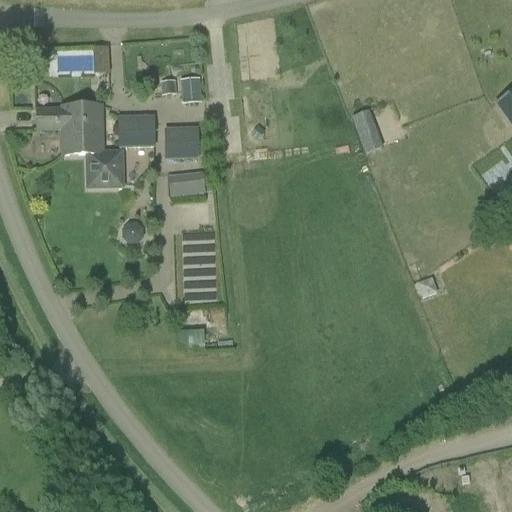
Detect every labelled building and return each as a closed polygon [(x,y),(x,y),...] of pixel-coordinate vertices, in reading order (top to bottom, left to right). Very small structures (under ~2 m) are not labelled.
[(96,47),(97,73),(108,73),(108,47),(96,47)] [(59,70),(95,71),(95,53),(59,52),(59,70)] [(199,81),(179,82),(181,106),(201,105),(199,81)] [(175,83),(160,84),(161,98),(176,96),(175,83)] [(511,93),(495,106),(511,129),(511,93)] [(63,157),(87,157),(87,191),(122,190),(122,155),(102,156),(101,110),(61,110),(61,113),(37,113),(37,133),(62,132),(63,157)] [(382,149),(369,113),(351,119),(364,155),(382,149)] [(216,117),(218,153),(242,152),(240,115),(216,117)] [(154,118),(117,118),(118,150),(154,149),(154,118)] [(198,130),(163,130),(164,162),(198,162),(198,130)] [(203,175),(167,179),(169,198),(205,194),(203,175)] [(128,225),(121,231),(122,240),(128,246),(137,246),(143,240),(143,230),(136,225),(128,225)] [(431,281),(417,286),(421,299),(436,294),(431,281)] [(205,349),(204,330),(178,331),(179,351),(205,349)] [(511,369),(495,379),(503,393),(511,388),(511,369)] [(469,387),(454,394),(461,409),(476,402),(469,387)]
